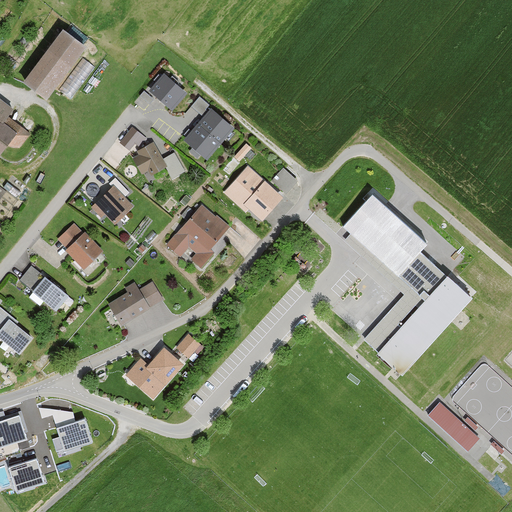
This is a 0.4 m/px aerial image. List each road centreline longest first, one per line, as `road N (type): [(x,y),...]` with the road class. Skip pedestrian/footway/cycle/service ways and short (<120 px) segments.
road 1 (residential): [(318,182),(209,305),(0,399)]
road 2 (track): [(318,182),(195,81)]
road 3 (track): [(40,511),(140,420)]
